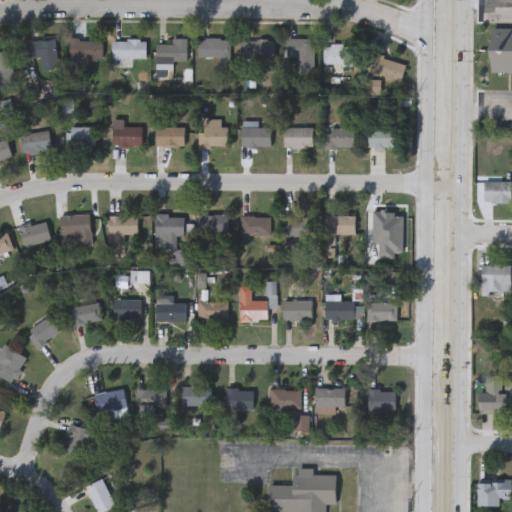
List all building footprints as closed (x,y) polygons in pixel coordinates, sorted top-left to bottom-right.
[(511,70),(488,70),(489,26),(511,26),(511,70)] [(156,41),(170,41),(170,37),(187,37),(187,60),(171,60),(171,67),(156,67),(156,41)] [(218,56),(198,56),(198,37),(230,37),(230,61),(218,61),(218,56)] [(57,67),(41,69),(40,56),(29,57),(28,40),(55,38),(57,67)] [(313,71),(296,71),(296,56),(285,56),(285,38),(313,38),(313,71)] [(102,58),(69,58),(69,39),(102,39),(102,58)] [(146,39),(146,56),(111,56),(111,39),(146,39)] [(273,58),(239,58),(239,39),(273,39),(273,58)] [(13,77),(0,80),(0,44),(3,44),(13,77)] [(357,44),(357,64),(323,64),(323,44),(357,44)] [(405,64),(398,82),(368,70),(375,52),(405,64)] [(379,79),(379,93),(365,93),(365,79),(379,79)] [(223,118),(223,147),(200,147),(200,118),(223,118)] [(241,146),(241,120),(256,120),(256,126),(269,126),(269,146),(241,146)] [(141,125),(141,145),(112,145),(112,125),(141,125)] [(94,145),(66,145),(66,126),(94,126),(94,145)] [(184,126),(184,146),(154,146),(154,126),(184,126)] [(312,146),(283,146),(283,126),(312,126),(312,146)] [(325,127),(355,127),(355,146),(325,146),(325,127)] [(367,146),(367,128),(397,128),(397,146),(367,146)] [(48,129),(51,148),(22,153),(19,134),(48,129)] [(0,138),(4,137),(11,156),(0,160),(0,138)] [(511,180),(511,202),(483,202),(483,180),(511,180)] [(60,214),(91,214),(91,244),(78,244),(78,234),(60,234),(60,214)] [(137,214),(137,234),(107,234),(107,214),(137,214)] [(184,214),(184,234),(176,234),(176,248),(155,248),(155,214),(184,214)] [(200,214),(228,214),(228,232),(200,232),(200,214)] [(284,214),(304,214),(304,240),(284,240),(284,214)] [(335,233),(335,245),(322,245),(322,214),(354,214),(354,233),(335,233)] [(270,235),(239,235),(239,215),(270,215),(270,235)] [(397,216),(397,235),(368,235),(368,216),(397,216)] [(49,241),(23,245),(20,226),(46,222),(49,241)] [(0,253),(0,234),(7,232),(13,249),(0,253)] [(481,292),(481,264),(509,264),(509,292),(481,292)] [(250,300),(267,300),(267,321),(239,321),(239,286),(250,286),(250,300)] [(142,298),(142,318),(112,318),(112,298),(142,298)] [(283,319),(283,300),(312,300),(312,319),(283,319)] [(354,319),(324,319),(324,300),(354,300),(354,319)] [(74,325),(70,308),(98,301),(102,318),(74,325)] [(228,301),(228,319),(198,319),(198,301),(228,301)] [(396,301),(396,321),(366,321),(366,301),(396,301)] [(154,321),(154,302),(186,302),(186,321),(154,321)] [(60,331),(37,346),(26,331),(49,315),(60,331)] [(26,358),(10,382),(0,375),(0,349),(4,343),(26,358)] [(511,412),(477,412),(477,375),(511,375),(511,389),(511,412)] [(180,405),(180,386),(211,386),(211,405),(180,405)] [(97,412),(93,394),(123,387),(127,405),(97,412)] [(227,407),(227,387),(253,387),(253,407),(227,407)] [(335,413),(315,413),(315,387),(345,387),(345,406),(335,406),(335,413)] [(138,388),(166,388),(166,406),(138,406),(138,388)] [(271,407),(271,389),(301,389),(301,407),(271,407)] [(368,389),(396,389),(396,410),(368,410),(368,389)] [(91,428),(85,456),(65,452),(70,424),(91,428)] [(296,511),(296,510),(267,510),(267,484),(292,484),(292,474),(299,474),(299,468),(312,468),(312,474),(335,474),(335,503),(324,503),(324,511),(296,511)] [(94,511),(81,486),(98,478),(112,506),(100,511),(94,511)] [(476,481),(511,481),(511,498),(476,498),(476,481)]
